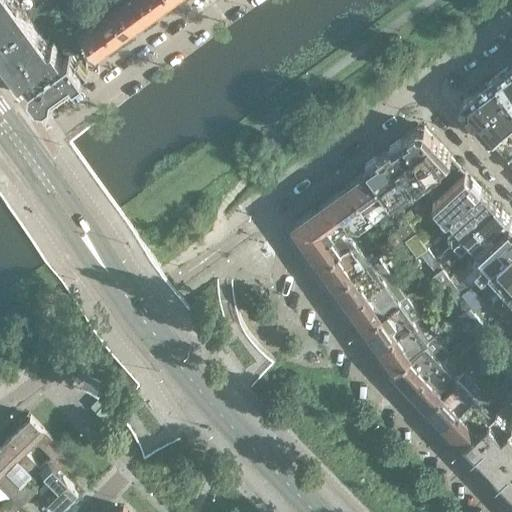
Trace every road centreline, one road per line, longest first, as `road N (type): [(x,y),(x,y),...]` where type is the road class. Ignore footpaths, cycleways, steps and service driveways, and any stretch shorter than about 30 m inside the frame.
road 1 (residential): [(428,86),(263,199),(261,218),(345,345),(499,511)]
road 2 (tertiary): [(308,511),(217,416),(21,148)]
road 3 (residential): [(21,148),(238,0)]
road 4 (residential): [(511,189),(428,86)]
